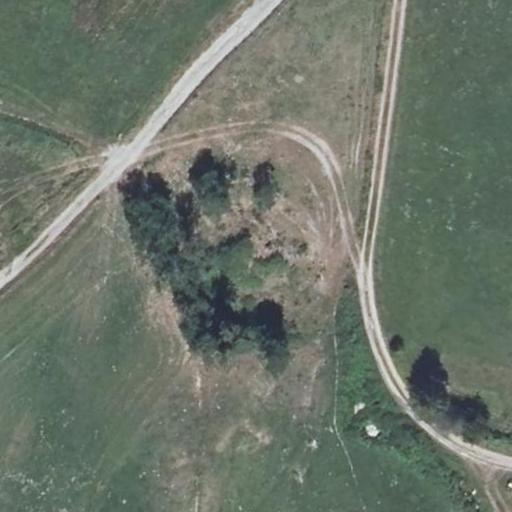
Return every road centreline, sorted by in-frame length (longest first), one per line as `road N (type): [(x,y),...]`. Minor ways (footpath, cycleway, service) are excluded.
road 1 (track): [(399,0),(362,291),(374,348),(389,384),(428,430),(511,465)]
road 2 (track): [(362,291),(323,148),(286,127),(123,153),(3,192)]
road 3 (track): [(0,278),(269,0)]
